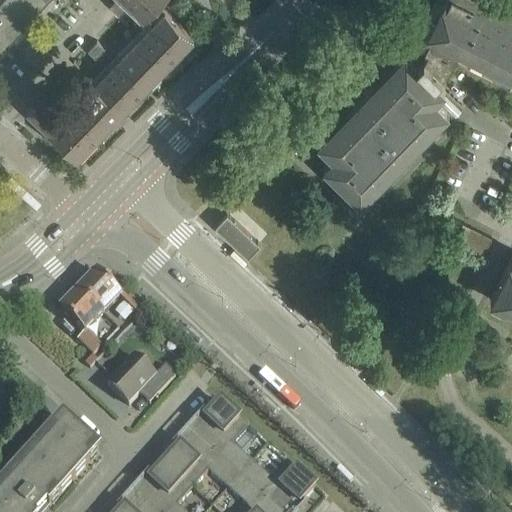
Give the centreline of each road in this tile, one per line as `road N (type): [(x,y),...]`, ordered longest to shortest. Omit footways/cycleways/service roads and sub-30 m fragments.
road 1 (unclassified): [(458,511),(358,403),(131,189)]
road 2 (unclassified): [(100,221),(156,259),(304,393),(376,460),(417,511)]
road 3 (residential): [(133,453),(0,319)]
road 4 (tertiary): [(214,88),(177,109),(115,173)]
road 5 (tertiary): [(131,189),(214,88)]
road 6 (tertiary): [(214,88),(305,0)]
road 7 (tertiary): [(0,287),(29,280),(100,221)]
